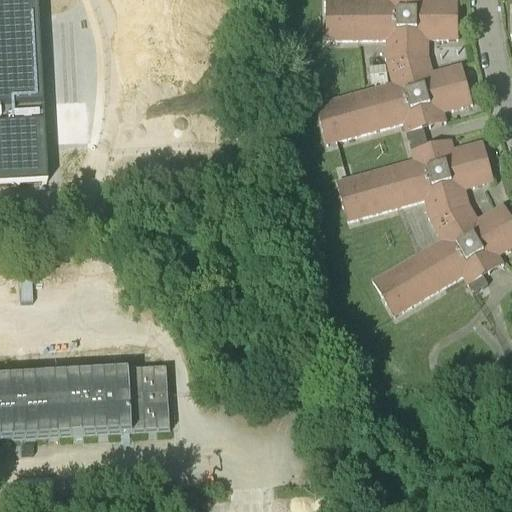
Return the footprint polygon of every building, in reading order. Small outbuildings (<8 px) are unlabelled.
[(0,0),(0,183),(42,182),(33,0),(0,0)] [(426,3),(425,0),(384,0),(384,3),(324,3),(324,44),(385,44),(385,66),(391,88),(313,109),(324,148),(402,127),(404,137),(444,126),(441,116),(471,108),(460,69),(430,77),(426,60),(426,44),(456,44),(456,2),(426,3)] [(452,154),(449,144),(409,155),(412,165),(334,186),(345,226),(423,204),(429,226),(440,245),(370,286),(391,321),(460,280),(466,289),(501,269),(496,260),(511,250),(511,226),(501,209),(475,224),(467,210),(462,194),(492,186),(481,146),(452,154)] [(482,280),(466,289),(471,298),(487,288),(482,280)] [(170,379),(0,385),(0,449),(173,443),(170,379)]
